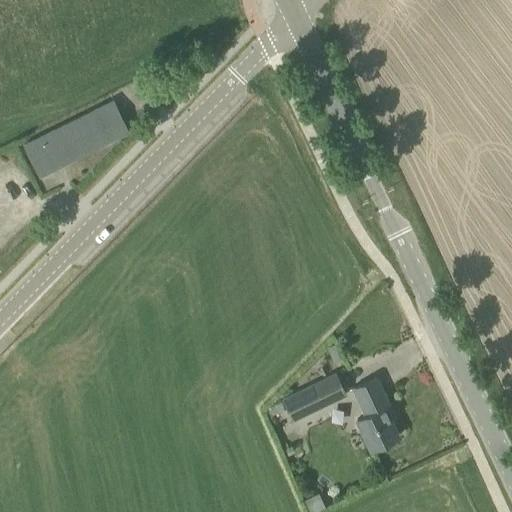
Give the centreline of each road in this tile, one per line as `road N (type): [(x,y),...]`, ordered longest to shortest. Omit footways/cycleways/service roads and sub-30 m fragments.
road 1 (tertiary): [(511,480),(294,18)]
road 2 (residential): [(0,320),(266,46)]
